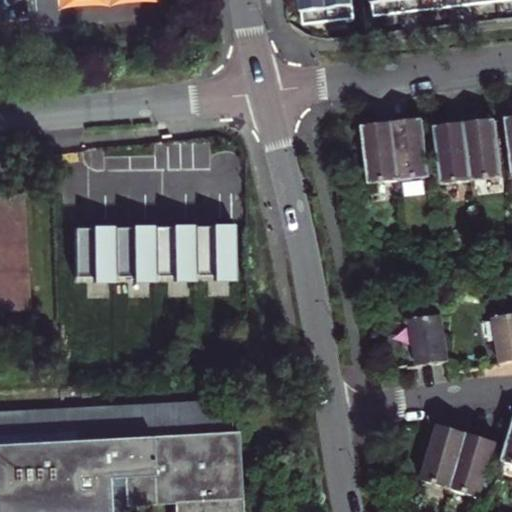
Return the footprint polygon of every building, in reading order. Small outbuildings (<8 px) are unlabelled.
[(357,0),(306,0),(310,23),(360,16),(357,0)] [(430,0),(378,0),(381,15),(432,8),(430,0)] [(478,2),(477,0),(430,0),(432,8),(478,2)] [(431,176),(425,128),(423,118),(392,122),(400,180),(431,176)] [(473,180),(503,176),(496,119),(466,123),(473,180)] [(400,180),(392,122),(362,126),(370,184),(400,180)] [(473,180),(466,123),(435,127),(442,184),(473,180)] [(0,314),(24,314),(17,186),(0,187),(0,314)] [(232,225),(74,227),(75,286),(233,284),(232,225)] [(511,362),(511,314),(494,317),(502,364),(511,362)] [(450,362),(443,315),(412,320),(419,366),(450,362)] [(59,380),(76,379),(74,349),(57,350),(59,380)] [(229,400),(0,411),(0,511),(102,511),(102,505),(109,505),(169,501),(242,497),(239,430),(231,430),(229,400)] [(451,489),(467,434),(439,426),(423,480),(451,489)] [(511,429),(503,461),(511,463),(511,429)] [(467,434),(451,489),(479,497),(496,443),(467,434)] [(243,511),(242,497),(169,501),(169,511),(243,511)]
